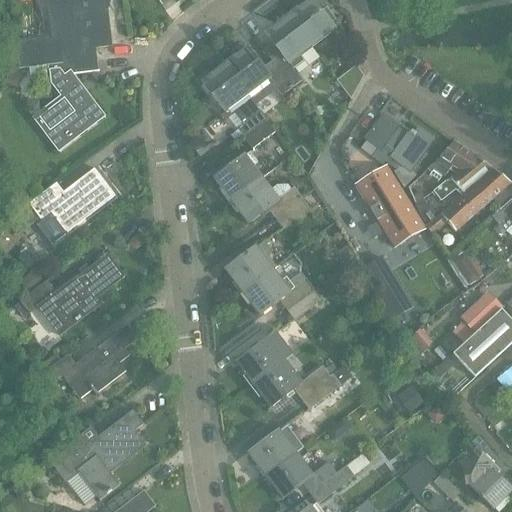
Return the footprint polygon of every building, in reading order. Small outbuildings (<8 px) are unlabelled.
[(48,68),(97,62),(96,49),(110,48),(105,10),(98,11),(97,0),(98,0),(52,0),(53,5),(50,5),(54,40),(15,44),(18,71),(48,67),(48,68)] [(288,19),(311,50),(334,32),(329,26),(336,21),(327,9),(320,14),(311,1),(299,10),(299,11),(288,19)] [(271,63),(292,91),(303,82),(290,65),(311,50),(288,19),(278,26),(266,35),(281,56),(271,63)] [(223,68),(246,98),(269,81),(282,98),(292,91),(271,63),(262,70),(247,50),(235,58),(235,59),(223,68)] [(97,62),(48,68),(49,74),(50,74),(51,84),(61,98),(33,119),(58,151),(103,117),(86,94),(82,97),(70,80),(75,77),(99,73),(99,72),(98,72),(97,62)] [(246,98),(223,68),(215,75),(215,74),(202,83),(225,114),(220,118),(224,124),(239,112),(235,107),(246,98)] [(337,82),(351,101),(364,78),(356,68),(337,82)] [(238,131),(245,140),(266,124),(259,115),(238,131)] [(387,170),(391,175),(396,171),(400,166),(410,173),(434,141),(419,130),(416,134),(413,132),(408,135),(398,128),(398,127),(383,116),(366,140),(367,141),(360,150),(383,167),(385,163),(391,167),(387,170)] [(266,124),(245,140),(253,151),(274,134),(266,124)] [(461,172),(475,157),(454,143),(437,162),(427,170),(432,174),(434,170),(445,178),(452,167),(461,172)] [(224,192),(232,203),(262,180),(245,157),(214,181),(223,193),(224,192)] [(475,157),(461,172),(436,192),(433,194),(441,204),(458,189),(463,194),(492,170),(477,158),(475,157)] [(391,175),(387,170),(387,168),(356,187),(394,250),(425,231),(391,175)] [(51,216),(66,236),(95,213),(96,214),(99,212),(98,211),(115,198),(103,181),(102,182),(95,172),(94,170),(60,197),(52,188),(29,206),(36,216),(42,223),(51,216)] [(427,227),(428,229),(432,236),(448,224),(456,234),(493,201),(496,198),(510,184),(493,170),(442,216),(427,227)] [(262,180),(232,203),(240,213),(239,214),(248,226),(268,210),(275,220),(302,199),(295,189),(291,192),(287,187),(277,188),(271,192),(262,180)] [(511,184),(510,184),(496,198),(493,201),(501,210),(492,219),(504,233),(511,225),(511,184)] [(302,199),(275,220),(283,231),(310,210),(302,199)] [(235,284),(243,295),(274,272),(264,260),(272,254),(264,244),(226,272),(235,284)] [(465,253),(454,261),(471,286),(483,277),(465,253)] [(30,317),(31,316),(31,315),(45,304),(50,311),(52,310),(64,325),(63,326),(67,331),(91,313),(99,308),(95,302),(125,278),(107,255),(75,280),(76,281),(70,285),(70,284),(56,294),(47,282),(19,303),(30,317)] [(281,282),(274,272),(243,295),(251,305),(250,305),(259,317),(279,302),(287,312),(313,291),(304,279),(293,288),(286,279),(281,282)] [(313,291),(287,312),(294,322),(321,301),(313,291)] [(461,320),(474,335),(503,309),(489,294),(461,320)] [(511,322),(502,311),(453,356),(475,379),(511,344),(511,322)] [(63,378),(80,401),(92,392),(95,397),(98,395),(97,394),(126,373),(120,365),(130,357),(123,348),(133,340),(125,329),(76,366),(69,356),(42,376),(50,387),(63,378)] [(246,375),(255,386),(285,363),(292,357),(275,335),(237,364),(246,375)] [(301,369),(292,357),(285,363),(255,386),(262,396),(271,408),(294,390),(302,401),(330,379),(323,368),(301,385),(293,374),(301,369)] [(330,379),(302,401),(310,411),(352,379),(344,368),(330,379)] [(49,461),(58,472),(67,484),(79,475),(100,503),(120,487),(109,474),(145,448),(146,449),(147,448),(135,433),(144,426),(143,426),(136,417),(136,416),(134,413),(99,439),(92,429),(81,437),(49,461)] [(248,456),(265,478),(296,455),(279,433),(248,456)] [(471,488),(493,511),(511,491),(497,476),(505,468),(477,438),(469,447),(481,460),(479,462),(475,469),(471,478),(471,481),(474,485),(471,488)] [(310,495),(337,475),(329,465),(312,477),(296,455),(265,478),(273,489),(282,500),(302,485),(310,495)] [(402,478),(418,495),(441,475),(425,457),(402,478)] [(310,495),(318,505),(318,506),(354,479),(346,468),(337,475),(310,495)] [(460,495),(442,477),(434,484),(453,503),(460,495)] [(153,511),(156,510),(143,493),(142,493),(144,496),(121,511),(153,511)]
